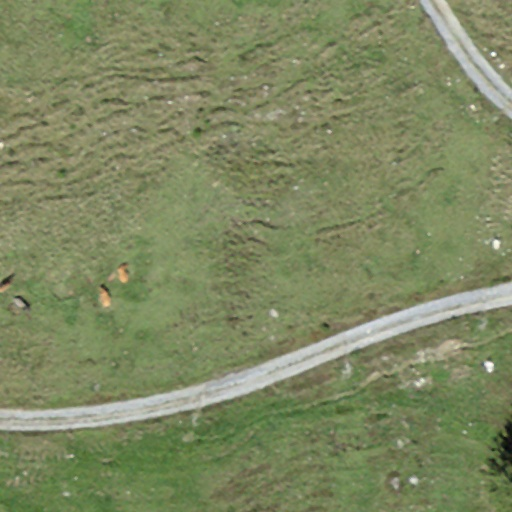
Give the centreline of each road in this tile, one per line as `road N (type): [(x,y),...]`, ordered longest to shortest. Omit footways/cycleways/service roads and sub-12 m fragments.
road 1 (track): [(0,415),(95,413),(260,377),(396,323),(511,290)]
road 2 (track): [(511,94),(468,49),(438,0)]
